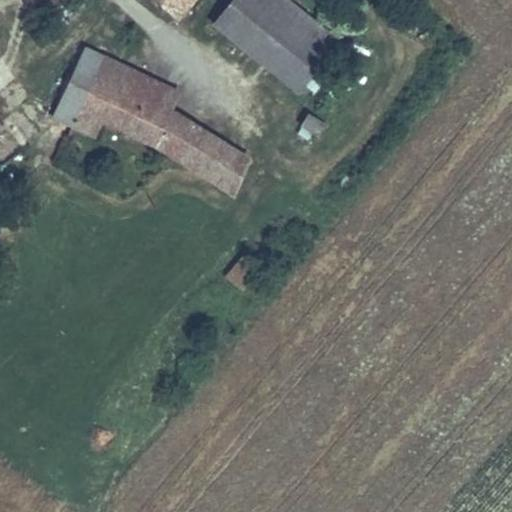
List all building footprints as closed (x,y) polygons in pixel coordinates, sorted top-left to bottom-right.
[(186,0),(156,0),(174,15),(186,0)] [(225,0),(208,21),(294,92),(333,44),(280,0),(225,0)] [(92,51),(69,101),(109,124),(165,158),(187,124),(156,105),(103,73),(110,61),(92,51)] [(165,91),(110,61),(103,73),(156,105),(165,91)] [(109,124),(69,101),(58,124),(97,145),(109,124)] [(316,140),(325,127),(309,117),(300,130),(316,140)] [(187,124),(165,158),(209,184),(232,152),(210,138),(187,124)]
